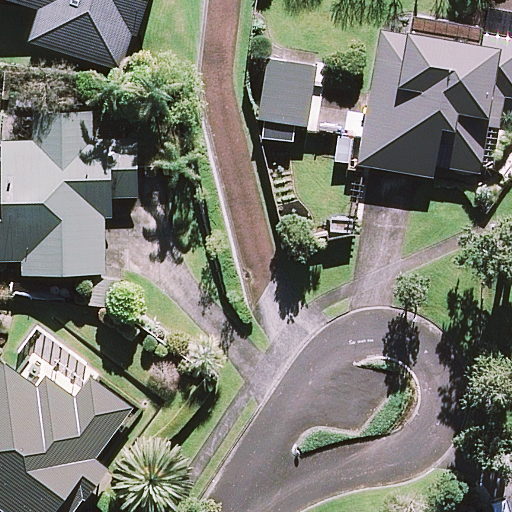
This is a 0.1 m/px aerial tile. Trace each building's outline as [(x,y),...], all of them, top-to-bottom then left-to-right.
[(45,0),(35,26),(122,62),(147,0),(45,0)] [(511,32),(400,19),(397,40),(371,37),(355,159),(475,175),(482,119),(492,120),(497,87),(511,89),(511,32)] [(312,56),(264,50),(256,108),(304,114),(312,56)] [(151,109),(39,103),(37,132),(11,131),(9,162),(0,161),(0,257),(109,263),(113,181),(147,183),(151,109)] [(41,382),(8,357),(0,368),(0,492),(25,511),(66,511),(101,467),(89,458),(135,400),(97,370),(81,391),(52,369),(41,382)]
